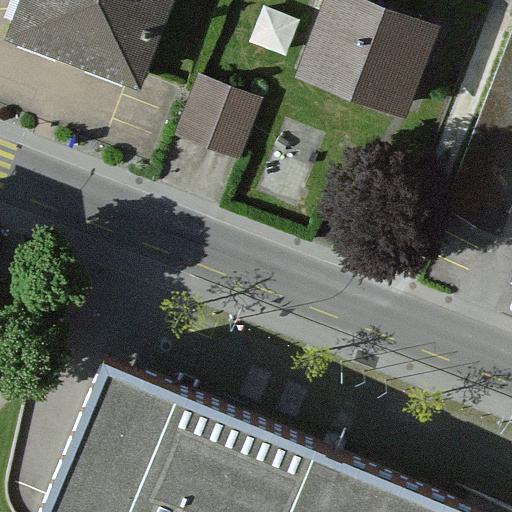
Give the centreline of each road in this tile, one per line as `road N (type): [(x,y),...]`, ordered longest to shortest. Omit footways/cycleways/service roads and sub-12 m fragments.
road 1 (residential): [(511,367),(0,168)]
road 2 (track): [(387,319),(502,0)]
